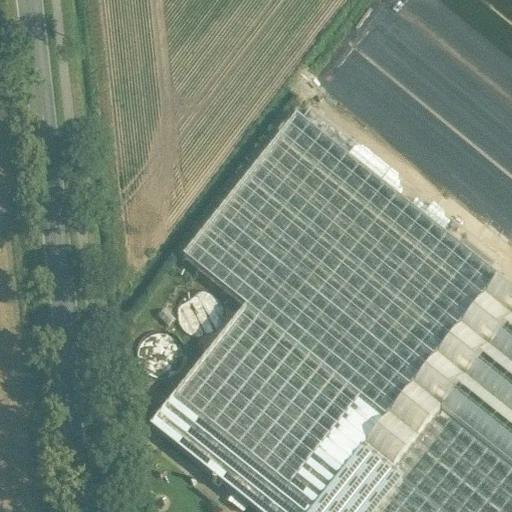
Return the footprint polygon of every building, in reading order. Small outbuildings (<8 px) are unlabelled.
[(247,310),(150,429),(253,511),(313,511),(499,282),(500,281),(297,119),(184,259),(247,310)] [(511,292),(499,282),(313,511),(379,511),(403,483),(394,475),(440,414),(511,321),(511,292)] [(511,321),(440,414),(511,471),(511,321)] [(403,483),(439,511),(511,511),(511,471),(440,414),(394,475),(403,483)] [(439,511),(403,483),(379,511),(439,511)]
